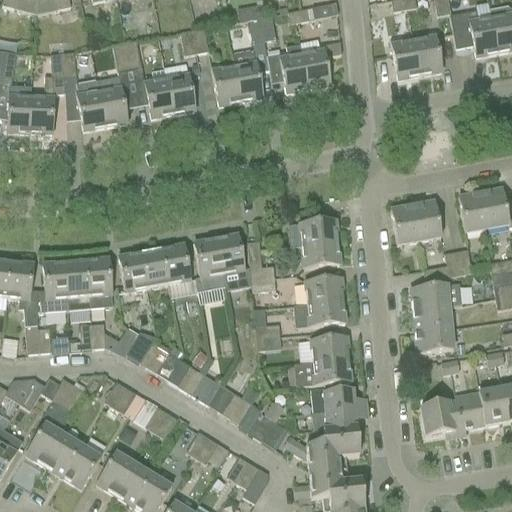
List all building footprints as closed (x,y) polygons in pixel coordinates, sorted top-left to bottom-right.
[(0,0),(3,1),(0,12),(35,20),(34,0),(0,0)] [(78,0),(77,0),(34,0),(35,20),(69,13),(67,2),(78,0)] [(77,0),(78,0),(89,0),(91,8),(115,3),(114,0),(77,0)] [(447,19),(443,0),(431,0),(436,21),(447,19)] [(391,18),(415,13),(413,1),(389,6),(391,18)] [(511,14),(510,15),(506,12),(488,16),(489,24),(496,59),(511,55),(511,14)] [(289,30),(312,25),(310,13),(287,18),(289,30)] [(496,59),(489,24),(476,26),(475,17),(448,22),(453,53),(471,50),(473,63),(496,59)] [(270,21),(258,23),(262,47),(274,45),(270,21)] [(262,47),(258,23),(246,25),(251,49),(253,59),(264,57),(262,47)] [(202,33),(190,36),(195,59),(207,57),(202,33)] [(195,59),(190,36),(179,38),(183,61),(195,59)] [(424,44),(411,46),(418,82),(440,77),(432,37),(423,39),(424,44)] [(418,82),(411,46),(398,49),(397,44),(388,45),(396,86),(418,82)] [(134,46),(123,48),(128,76),(140,74),(134,46)] [(128,76),(123,48),(111,50),(116,78),(128,76)] [(313,58),(300,60),(306,95),(328,91),(323,63),(339,60),(338,48),(312,53),(313,58)] [(306,95),(300,60),(298,51),(285,53),(286,58),(277,59),(284,99),(306,95)] [(239,108),(261,104),(252,59),(253,59),(252,55),(230,59),(232,73),(239,108)] [(15,59),(3,57),(0,73),(0,90),(9,92),(15,59)] [(97,98),(98,98),(96,86),(75,89),(72,58),(60,59),(62,83),(63,99),(64,113),(77,112),(81,137),(103,133),(97,98)] [(52,100),(63,99),(62,83),(60,59),(48,60),(50,83),(43,83),(42,104),(29,103),(28,139),(50,140),(51,120),(52,100)] [(239,108),(232,73),(219,75),(218,70),(209,72),(216,112),(239,108)] [(177,83),(164,85),(171,120),(193,116),(185,76),(176,78),(177,83)] [(103,133),(125,129),(117,82),(96,86),(98,98),(97,98),(103,133)] [(171,120),(164,85),(152,88),(151,83),(141,84),(149,125),(171,120)] [(6,125),(5,138),(28,139),(29,103),(30,93),(9,92),(8,97),(7,97),(6,118),(6,125)] [(500,194),(478,198),(485,234),(507,230),(500,194)] [(485,234),(478,198),(456,203),(463,238),(485,234)] [(433,207),(411,211),(417,246),(439,242),(433,207)] [(417,246),(411,211),(389,215),(395,250),(417,246)] [(298,229),(300,252),(336,248),(334,226),(298,229)] [(249,291),(249,286),(248,275),(242,276),(239,260),(236,241),(214,245),(220,280),(222,293),(224,292),(224,295),(241,292),(249,291)] [(220,280),(214,245),(192,249),(198,283),(193,284),(194,287),(195,294),(205,292),(206,296),(219,293),(222,293),(220,280)] [(245,248),(248,272),(260,271),(257,247),(245,248)] [(338,271),(336,248),(300,252),(302,274),(318,272),(338,271)] [(182,251),(160,255),(166,290),(188,286),(182,251)] [(166,290),(160,255),(139,259),(145,294),(166,290)] [(466,255),(454,257),(459,281),(470,279),(466,255)] [(459,281),(454,257),(443,259),(445,271),(447,283),(459,281)] [(145,294),(139,259),(116,263),(123,298),(145,294)] [(107,264),(84,266),(87,302),(88,314),(111,312),(108,284),(107,264)] [(511,271),(511,264),(491,268),(487,269),(489,281),(511,276),(511,271)] [(0,302),(5,303),(9,267),(0,266),(0,302)] [(87,302),(84,266),(63,268),(66,304),(66,315),(88,314),(87,302)] [(31,270),(9,267),(5,303),(16,305),(15,314),(22,315),(23,332),(24,336),(36,335),(36,317),(36,296),(28,296),(31,270)] [(36,296),(36,317),(66,315),(66,304),(63,268),(40,270),(43,296),(36,296)] [(260,273),(260,271),(248,272),(248,275),(249,286),(273,284),(272,272),(260,273)] [(447,283),(445,271),(421,276),(423,287),(447,283)] [(274,296),(273,284),(249,286),(249,291),(250,298),(274,296)] [(319,286),(303,288),(305,310),(341,307),(339,284),(319,286)] [(511,300),(511,288),(492,292),(494,304),(511,300)] [(458,289),(409,294),(411,316),(447,313),(460,311),(458,289)] [(511,312),(511,300),(494,304),(496,315),(511,312)] [(343,329),(341,307),(305,310),(292,311),(294,334),(343,329)] [(449,335),(447,313),(411,316),(413,338),(449,335)] [(102,329),(90,330),(92,354),(104,353),(102,333),(102,329)] [(92,354),(90,330),(78,331),(79,344),(67,345),(68,358),(80,357),(80,355),(92,354)] [(277,331),(253,333),(254,345),(262,344),(278,343),(277,331)] [(47,334),(36,335),(37,359),(49,358),(48,338),(47,334)] [(36,335),(24,336),(24,340),(25,360),(37,359),(36,335)] [(451,357),(449,335),(413,338),(415,360),(435,358),(451,357)] [(502,352),(511,350),(511,337),(504,339),(500,340),(502,352)] [(16,361),(16,343),(2,343),(2,360),(16,361)] [(309,346),(311,369),(346,365),(344,343),(309,346)] [(263,356),(262,344),(254,345),(255,357),(263,356)] [(145,373),(157,353),(147,347),(134,367),(145,373)] [(155,380),(167,359),(157,353),(145,373),(155,380)] [(500,357),(492,359),(494,370),(502,369),(500,357)] [(494,370),(492,359),(484,360),(486,372),(494,370)] [(349,388),(346,365),(311,369),(293,370),(295,393),(313,391),(329,389),(349,388)] [(455,365),(447,367),(449,379),(457,377),(455,365)] [(449,379),(447,367),(439,368),(441,380),(449,379)] [(186,398),(198,378),(188,372),(175,392),(186,398)] [(198,378),(186,398),(196,405),(208,384),(198,378)] [(59,411),(71,391),(61,384),(57,390),(48,384),(43,391),(39,399),(59,411)] [(28,416),(39,399),(43,391),(32,385),(22,402),(18,410),(28,416)] [(112,414),(124,393),(114,387),(104,404),(102,408),(112,414)] [(82,397),(71,391),(59,411),(69,417),(71,414),(82,397)] [(511,426),(511,391),(499,394),(505,428),(511,426)] [(134,399),(124,393),(112,414),(122,420),(124,417),(134,399)] [(505,428),(499,394),(477,398),(484,432),(505,428)] [(365,414),(364,404),(352,405),(351,395),(331,397),(321,398),(323,418),(365,414)] [(226,423),(239,403),(229,397),(216,417),(226,423)] [(484,432),(477,398),(454,402),(461,441),(464,441),(463,435),(465,435),(484,432)] [(461,441),(454,402),(453,403),(453,406),(439,409),(438,409),(419,413),(418,413),(424,443),(444,439),(447,438),(448,444),(461,441)] [(249,409),(239,403),(226,423),(237,430),(249,409)] [(277,421),(281,414),(271,408),(267,414),(277,421)] [(153,439),(165,418),(155,412),(143,433),(153,439)] [(273,428),(277,421),(267,414),(263,421),(273,428)] [(323,418),(311,419),(313,439),(315,439),(355,435),(354,425),(366,424),(365,414),(323,418)] [(175,424),(165,418),(153,439),(163,445),(165,442),(175,424)] [(130,460),(140,430),(126,425),(116,455),(130,460)] [(42,471),(61,441),(42,429),(23,460),(42,471)] [(0,481),(21,447),(2,435),(0,438),(0,481)] [(316,450),(304,452),(306,467),(306,470),(307,479),(308,487),(308,490),(309,502),(309,506),(324,505),(324,506),(324,511),(362,511),(361,503),(360,486),(346,487),(345,475),(344,462),(357,461),(355,435),(315,439),(316,450)] [(194,464),(206,443),(196,437),(186,455),(184,458),(194,464)] [(61,483),(80,452),(61,441),(42,471),(61,483)] [(288,456),(295,446),(288,442),(281,452),(283,453),(288,456)] [(216,450),(206,443),(194,464),(204,470),(206,467),(216,450)] [(295,461),(302,451),(295,446),(288,456),(295,461)] [(306,467),(304,452),(302,451),(295,461),(306,467)] [(99,464),(80,452),(61,483),(80,495),(99,464)] [(113,501),(132,470),(113,459),(94,489),(113,501)] [(235,489),(247,468),(237,462),(225,483),(235,489)] [(266,480),(257,475),(247,468),(235,489),(245,495),(241,502),(253,509),(266,489),(266,480)] [(131,511),(132,511),(151,482),(132,470),(113,501),(131,511)] [(170,493),(151,482),(132,511),(158,511),(161,507),(170,493)] [(309,502),(308,490),(300,491),(301,503),(309,502)] [(301,503),(300,491),(292,492),(293,504),(301,503)]
